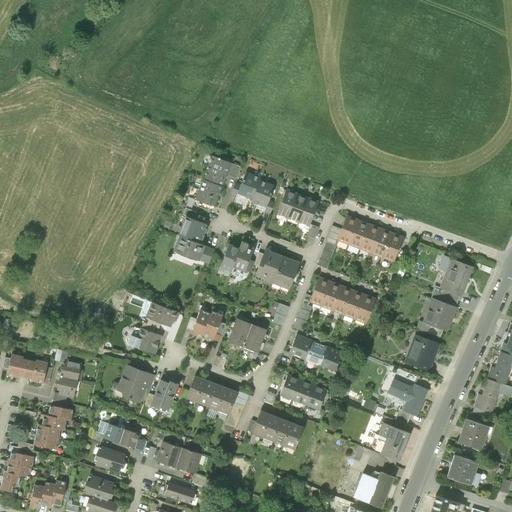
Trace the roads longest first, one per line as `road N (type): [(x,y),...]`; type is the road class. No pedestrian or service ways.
road 1 (residential): [(511,263),(335,201),(259,387)]
road 2 (tertiary): [(415,478),(511,265)]
